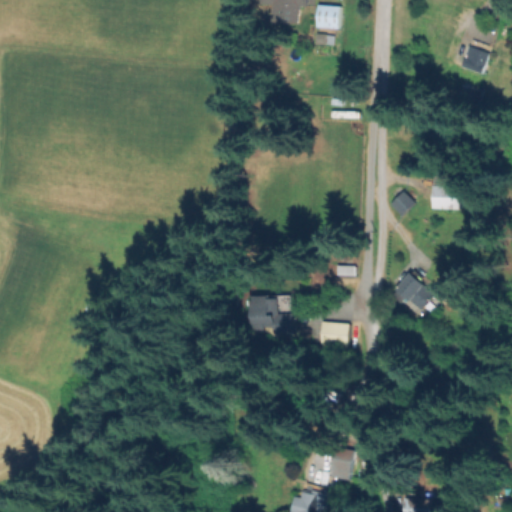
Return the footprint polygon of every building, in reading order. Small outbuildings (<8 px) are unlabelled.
[(308,0),(308,6),(301,6),(300,23),(273,21),(274,4),(263,4),(263,0),(308,0)] [(344,5),(343,27),(337,27),(337,44),(316,44),(316,4),(344,5)] [(511,11),(511,36),(498,34),(503,9),(511,11)] [(491,54),(484,74),(445,60),(452,39),(491,54)] [(480,88),(477,97),(463,93),(466,84),(480,88)] [(461,194),(460,209),(434,207),(436,175),(459,177),(458,194),(461,194)] [(417,203),(403,215),(393,203),(407,191),(417,203)] [(358,266),(358,275),(340,274),(340,265),(358,266)] [(436,293),(423,308),(412,299),(408,305),(395,295),(417,267),(428,276),(423,282),(436,293)] [(298,313),(298,333),(277,333),(277,325),(259,324),(259,296),(282,296),(282,312),(298,313)] [(352,323),(351,347),(324,346),(325,321),(352,323)] [(357,446),(350,480),(330,476),(337,442),(357,446)] [(312,489),(332,494),(327,511),(291,511),(296,494),(303,496),(305,490),(312,492),(312,489)] [(435,499),(434,511),(408,511),(409,497),(435,499)]
